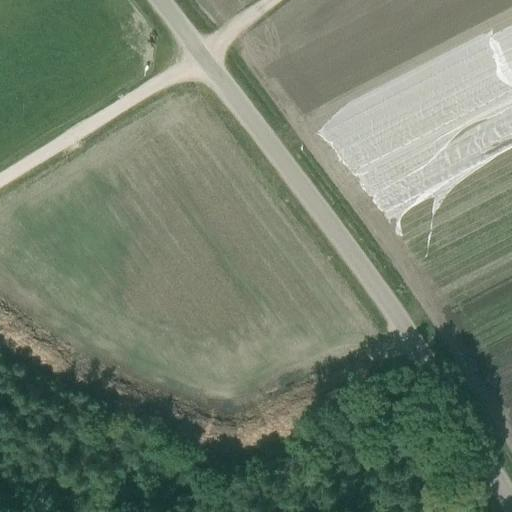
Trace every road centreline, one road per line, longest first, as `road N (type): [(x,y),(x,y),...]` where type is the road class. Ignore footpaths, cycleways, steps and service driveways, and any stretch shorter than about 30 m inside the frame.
road 1 (unclassified): [(511,499),(376,285),(165,0)]
road 2 (track): [(280,0),(207,55),(196,73),(0,182)]
